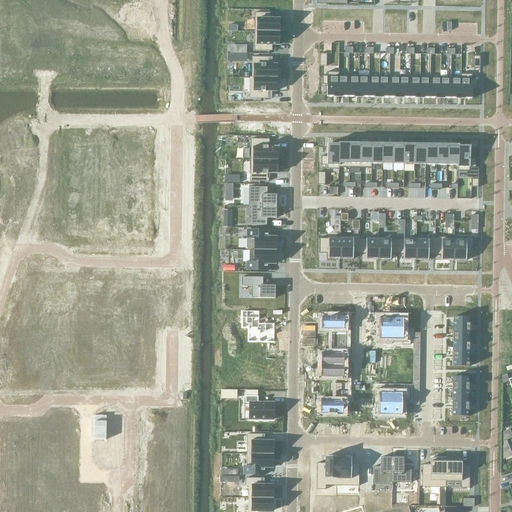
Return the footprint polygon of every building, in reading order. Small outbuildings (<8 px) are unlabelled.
[(254,13),(254,32),(278,32),(278,19),(269,19),(270,13),(254,13)] [(14,27),(13,53),(31,53),(31,44),(32,44),(32,42),(38,42),(38,22),(25,22),(25,27),(14,27)] [(254,32),(254,51),(271,51),(271,45),(278,45),(278,32),(254,32)] [(251,77),(251,78),(276,78),(276,76),(278,76),(278,67),(276,67),(276,65),(269,65),(269,57),(252,57),(251,77)] [(321,76),(321,85),(326,85),(326,97),(337,97),(338,76),(338,72),(327,72),(327,76),(321,76)] [(460,78),(460,99),(471,99),(471,87),(477,87),(477,78),(472,78),(472,74),(460,74),(460,78)] [(338,76),(337,97),(348,97),(348,76),(338,76)] [(348,76),(348,97),(358,97),(358,76),(348,76)] [(358,76),(358,97),(368,97),(368,76),(358,76)] [(368,76),(368,97),(378,98),(379,76),(368,76)] [(379,76),(378,98),(388,98),(389,77),(379,76)] [(249,77),(249,98),(268,99),(269,91),(275,91),(275,89),(277,89),(278,80),(276,80),(276,78),(251,78),(251,77),(249,77)] [(389,77),(388,98),(399,98),(399,77),(389,77)] [(399,77),(399,98),(409,98),(409,77),(399,77)] [(409,77),(409,98),(419,98),(419,77),(409,77)] [(419,77),(419,98),(429,98),(430,77),(419,77)] [(430,77),(429,98),(439,99),(440,77),(430,77)] [(440,77),(439,99),(450,99),(450,77),(440,77)] [(450,77),(450,99),(460,99),(460,78),(450,77)] [(83,153),(83,150),(87,150),(97,150),(97,133),(65,132),(65,150),(66,150),(66,152),(83,153)] [(108,150),(108,133),(97,133),(97,150),(108,150)] [(108,133),(108,150),(119,150),(119,133),(108,133)] [(150,153),(150,151),(151,151),(151,133),(119,133),(119,150),(132,150),(132,153),(150,153)] [(244,160),(250,160),(276,161),(276,159),(277,159),(277,158),(276,158),(276,154),(277,154),(277,153),(277,147),(267,147),(267,143),(269,143),(269,139),(250,139),(250,160),(244,160)] [(326,165),(326,169),(339,169),(339,167),(338,167),(339,143),(338,143),(338,145),(327,144),(326,156),(320,156),(320,165),(326,165)] [(338,167),(339,167),(349,168),(349,144),(339,143),(338,167)] [(349,144),(349,168),(360,168),(360,144),(349,144)] [(360,144),(360,168),(371,168),(371,164),(371,144),(360,144)] [(371,164),(382,164),(382,144),(371,144),(371,164)] [(382,144),(382,164),(392,164),(393,144),(382,144)] [(393,144),(392,164),(403,165),(403,144),(393,144)] [(403,144),(403,165),(414,165),(414,145),(403,144)] [(414,145),(414,165),(425,165),(425,145),(414,145)] [(425,145),(425,165),(436,165),(436,145),(425,145)] [(436,145),(436,165),(446,165),(447,145),(436,145)] [(447,145),(446,165),(457,165),(457,145),(447,145)] [(458,145),(457,145),(457,165),(457,171),(469,171),(469,168),(475,168),(475,158),(469,158),(469,146),(458,146),(458,145)] [(66,152),(66,163),(87,163),(87,150),(83,150),(83,153),(66,152)] [(132,153),(132,164),(150,164),(150,153),(132,153)] [(244,160),(250,160),(250,181),(268,182),(268,178),(267,178),(267,173),(276,174),(276,168),(277,168),(277,167),(276,167),(276,163),(277,163),(277,162),(276,162),(276,161),(250,160),(244,160)] [(66,163),(66,174),(87,174),(87,163),(66,163)] [(132,164),(132,175),(150,175),(150,164),(132,164)] [(83,185),(83,175),(87,175),(87,174),(66,174),(65,185),(83,185)] [(132,175),(132,185),(132,186),(150,186),(150,175),(132,175)] [(65,185),(65,196),(83,196),(83,185),(65,185)] [(128,185),(128,197),(132,197),(132,196),(150,197),(150,186),(132,186),(132,185),(128,185)] [(249,187),(248,207),(251,207),(251,206),(276,207),(276,195),(266,195),(267,187),(249,187)] [(65,196),(65,206),(83,207),(83,196),(65,196)] [(132,197),(132,207),(149,207),(150,197),(132,196),(132,197)] [(65,206),(65,217),(83,217),(83,207),(65,206)] [(251,207),(250,225),(266,226),(266,218),(276,218),(276,207),(251,206),(251,207)] [(132,207),(132,218),(149,218),(149,207),(132,207)] [(96,220),(83,220),(83,217),(65,217),(65,220),(64,220),(64,237),(96,238),(96,220)] [(118,220),(118,238),(150,238),(150,221),(149,221),(149,218),(132,218),(132,221),(118,220)] [(107,238),(107,220),(96,220),(96,238),(107,238)] [(107,220),(107,238),(118,238),(118,220),(107,220)] [(247,230),(246,250),(275,251),(275,237),(268,237),(269,230),(247,230)] [(340,238),(340,259),(352,259),(352,254),(359,254),(359,239),(359,236),(339,236),(339,238),(340,238)] [(416,239),(415,260),(428,260),(428,255),(434,255),(434,237),(415,237),(415,239),(416,239)] [(434,237),(434,255),(440,255),(440,261),(448,261),(452,261),(453,261),(453,237),(434,237)] [(453,237),(453,261),(465,261),(466,256),(472,256),(473,237),(453,237)] [(319,238),(319,253),(327,254),(327,259),(335,259),(339,259),(340,259),(340,238),(339,238),(319,238)] [(359,239),(359,254),(365,254),(365,259),(372,260),(377,260),(378,239),(359,239)] [(378,239),(377,260),(390,260),(390,255),(396,255),(397,239),(378,239)] [(397,239),(396,255),(403,255),(403,260),(410,260),(410,261),(414,261),(415,260),(416,239),(415,239),(397,239)] [(246,262),(246,270),(268,270),(268,264),(275,264),(275,251),(246,250),(246,251),(249,251),(249,262),(246,262)] [(241,277),(241,286),(251,286),(251,298),(274,298),(275,286),(266,286),(266,285),(266,286),(262,286),(262,284),(262,277),(241,277)] [(20,279),(20,296),(38,297),(38,304),(52,304),(52,296),(48,296),(48,279),(20,279)] [(80,292),(80,305),(98,305),(98,280),(86,279),(86,292),(80,292)] [(98,280),(98,305),(116,305),(116,292),(110,292),(110,280),(98,280)] [(155,281),(155,304),(166,304),(166,280),(165,280),(165,281),(155,281)] [(166,280),(166,304),(176,304),(176,306),(185,306),(185,291),(177,291),(177,280),(166,280)] [(125,291),(125,306),(133,306),(133,303),(144,303),(144,281),(133,281),(133,291),(125,291)] [(144,281),(144,303),(155,304),(155,281),(144,281)] [(4,321),(3,328),(6,328),(6,331),(33,331),(34,311),(19,311),(18,319),(6,318),(6,321),(4,321)] [(259,323),(259,311),(241,311),(241,328),(248,328),(247,342),(274,343),(274,324),(259,323)] [(321,316),(321,329),(332,329),(331,341),(343,341),(344,317),(321,316)] [(372,332),(372,344),(379,344),(380,339),(391,339),(391,318),(379,317),(379,332),(372,332)] [(453,317),(453,327),(461,327),(461,317),(453,317)] [(461,317),(461,327),(469,327),(469,317),(461,317)] [(391,318),(391,339),(402,339),(402,345),(410,345),(410,332),(403,332),(403,318),(391,318)] [(453,327),(453,337),(461,337),(461,327),(453,327)] [(461,327),(461,337),(469,337),(469,327),(461,327)] [(3,333),(3,340),(6,340),(6,343),(18,343),(18,349),(33,349),(33,331),(6,331),(6,333),(3,333)] [(453,337),(452,347),(461,347),(461,337),(453,337)] [(461,337),(461,347),(469,347),(469,337),(461,337)] [(321,353),(320,365),(343,365),(343,341),(331,341),(331,353),(321,353)] [(452,347),(452,357),(460,357),(461,347),(452,347)] [(461,347),(460,357),(469,357),(469,347),(461,347)] [(265,354),(265,353),(243,352),(243,366),(249,366),(249,379),(273,379),(273,364),(274,364),(274,359),(271,359),(271,360),(265,360),(265,358),(262,358),(262,354),(265,354)] [(452,357),(452,367),(460,367),(460,357),(452,357)] [(460,357),(460,367),(468,367),(469,357),(460,357)] [(1,367),(1,384),(28,384),(28,373),(35,373),(35,360),(15,360),(15,365),(12,365),(12,367),(1,367)] [(320,365),(320,377),(331,377),(331,389),(343,389),(343,365),(320,365)] [(64,369),(63,387),(75,387),(75,369),(64,369)] [(75,369),(75,387),(86,387),(86,369),(75,369)] [(86,369),(86,387),(96,388),(97,369),(86,369)] [(97,369),(96,388),(107,388),(107,369),(97,369)] [(107,369),(107,388),(118,388),(118,369),(107,369)] [(118,369),(118,388),(129,388),(129,369),(118,369)] [(129,369),(129,388),(140,388),(140,369),(129,369)] [(140,369),(140,388),(151,388),(151,370),(140,369)] [(452,377),(452,387),(460,387),(460,377),(452,377)] [(460,377),(460,387),(468,387),(468,377),(460,377)] [(371,387),(371,400),(378,400),(378,414),(390,414),(390,393),(379,393),(379,387),(371,387)] [(390,393),(390,414),(402,415),(402,400),(409,400),(409,388),(401,387),(401,393),(390,393)] [(452,387),(452,397),(460,397),(460,387),(452,387)] [(460,387),(460,397),(468,397),(468,387),(460,387)] [(320,401),(320,413),(342,414),(343,389),(331,389),(331,401),(320,401)] [(245,396),(245,403),(249,403),(249,419),(273,420),(273,403),(257,403),(257,396),(245,396)] [(452,397),(452,407),(460,407),(460,397),(452,397)] [(460,397),(460,407),(468,407),(468,397),(460,397)] [(452,407),(451,416),(460,417),(460,407),(452,407)] [(460,407),(460,417),(468,417),(468,407),(460,407)] [(146,423),(145,435),(174,436),(174,416),(159,416),(159,424),(146,423)] [(0,431),(0,458),(16,459),(16,441),(24,441),(24,425),(10,425),(10,432),(0,431)] [(47,431),(46,451),(74,451),(74,439),(62,439),(62,431),(47,431)] [(246,434),(246,454),(272,455),(272,441),(261,441),(261,434),(246,434)] [(174,436),(145,435),(145,436),(147,436),(146,448),(159,448),(159,456),(174,456),(174,436)] [(46,451),(46,463),(49,463),(49,469),(61,469),(61,463),(74,463),(74,451),(46,451)] [(243,466),(243,474),(265,474),(265,468),(272,468),(272,455),(246,454),(246,466),(243,466)] [(337,486),(338,457),(325,457),(325,463),(316,463),(316,489),(325,489),(325,485),(337,486)] [(359,493),(359,464),(351,464),(351,457),(338,457),(337,486),(337,493),(359,493)] [(372,477),(372,485),(388,485),(389,485),(391,485),(392,458),(385,458),(383,458),(380,457),(380,458),(380,461),(380,462),(380,467),(372,467),(372,473),(372,475),(372,477)] [(392,458),(391,485),(392,485),(392,483),(409,483),(410,483),(410,478),(410,476),(410,475),(411,467),(406,467),(405,467),(403,467),(403,465),(403,462),(403,459),(403,458),(392,458)] [(422,468),(421,487),(445,488),(445,481),(446,458),(430,458),(430,468),(422,468)] [(446,458),(445,481),(460,481),(460,488),(469,488),(469,468),(461,468),(461,459),(446,458)] [(145,471),(145,483),(168,484),(168,473),(170,472),(170,466),(158,466),(158,472),(145,471)] [(245,478),(245,486),(248,486),(247,498),(271,499),(272,485),(261,485),(261,478),(245,478)] [(78,481),(78,499),(101,499),(101,488),(90,487),(90,482),(78,481)] [(145,483),(145,496),(157,496),(157,502),(170,502),(170,495),(175,495),(175,484),(168,484),(145,483)] [(1,491),(0,509),(26,509),(27,493),(32,493),(32,485),(10,485),(13,485),(13,490),(11,490),(11,492),(1,491)] [(245,510),(244,511),(260,511),(271,511),(271,499),(247,498),(247,510),(245,510)] [(78,499),(77,509),(100,510),(100,499),(101,499),(78,499)] [(473,507),(473,499),(463,499),(463,507),(473,507)]
